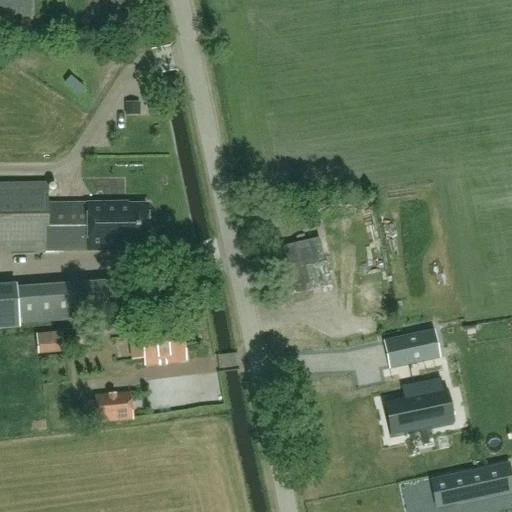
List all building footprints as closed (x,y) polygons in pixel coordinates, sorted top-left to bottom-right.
[(0,0),(0,17),(29,19),(30,0),(0,0)] [(126,105),(126,115),(139,115),(139,105),(126,105)] [(46,206),(46,185),(0,185),(0,252),(47,252),(103,251),(103,250),(146,249),(146,207),(126,207),(126,205),(46,206)] [(330,286),(318,237),(271,249),(283,298),(330,286)] [(124,283),(12,293),(16,328),(67,324),(69,318),(127,312),(124,283)] [(359,334),(376,332),(375,323),(358,324),(359,334)] [(75,347),(94,345),(93,337),(98,336),(97,328),(92,329),(91,326),(74,327),(75,347)] [(184,362),(180,326),(141,330),(141,336),(130,337),(133,361),(143,360),(144,366),(184,362)] [(267,367),(299,366),(297,327),(265,328),(267,367)] [(433,330),(402,337),(408,366),(439,359),(433,330)] [(37,336),(38,353),(61,351),(60,333),(37,336)] [(330,398),(341,398),(339,377),(304,379),(308,433),(332,431),(330,398)] [(392,443),(453,430),(445,396),(443,385),(402,394),(405,405),(384,409),(392,443)] [(98,425),(133,421),(130,393),(95,396),(95,401),(87,401),(89,420),(97,419),(98,425)] [(342,444),(320,438),(316,453),(338,459),(342,444)] [(511,479),(508,463),(453,476),(430,481),(437,509),(459,505),(511,492),(511,479)]
